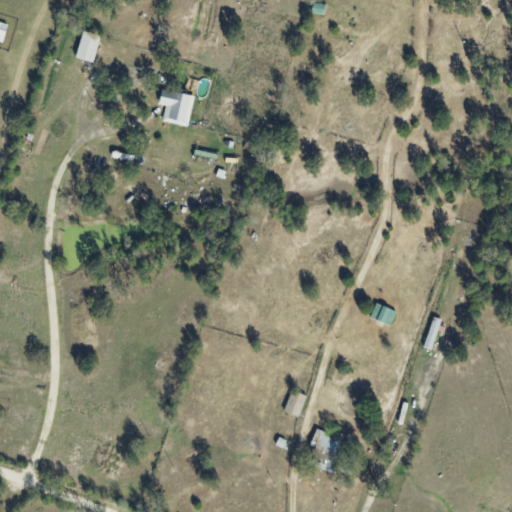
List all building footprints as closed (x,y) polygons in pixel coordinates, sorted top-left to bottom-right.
[(9,24),(0,22),(0,41),(6,42),(9,24)] [(78,58),(95,63),(103,36),(85,31),(78,58)] [(161,105),(168,107),(164,121),(189,127),(197,97),(164,89),(161,105)] [(286,413),(302,417),(307,395),(292,391),(286,413)] [(316,448),(312,456),(333,465),(343,439),(318,429),(312,446),(316,448)]
